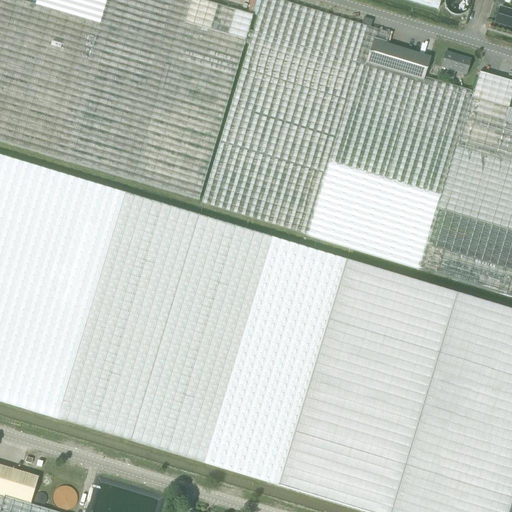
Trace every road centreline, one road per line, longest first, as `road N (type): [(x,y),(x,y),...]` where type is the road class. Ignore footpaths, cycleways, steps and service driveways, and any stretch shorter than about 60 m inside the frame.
road 1 (unclassified): [(263,511),(0,432)]
road 2 (unclassified): [(511,54),(330,0)]
